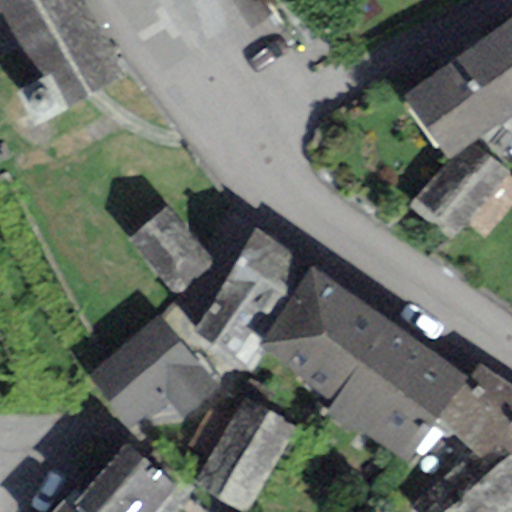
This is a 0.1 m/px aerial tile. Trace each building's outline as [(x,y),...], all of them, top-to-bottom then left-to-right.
[(80,0),(0,0),(0,20),(33,82),(15,92),(33,126),(123,77),(80,0)] [(511,19),(402,95),(447,161),(471,144),(511,116),(511,19)] [(447,161),(411,204),(458,237),(509,178),(471,144),(447,161)] [(165,210),(127,243),(176,297),(215,264),(165,210)] [(253,229),(225,281),(281,311),(310,269),(253,229)] [(467,378),(310,269),(281,311),(258,344),(271,353),(268,358),(329,401),(322,411),(404,467),(435,422),(467,378)] [(258,344),(281,311),(225,281),(191,332),(250,374),(268,358),(271,353),(258,344)] [(85,378),(128,430),(165,400),(188,427),(226,396),(160,316),(85,378)] [(511,386),(480,365),(467,378),(435,422),(474,453),(495,471),(510,455),(511,456),(511,386)] [(241,399),(194,484),(244,511),(246,511),(293,428),(241,399)] [(154,511),(176,487),(123,442),(69,504),(77,511),(154,511)] [(474,453),(447,473),(474,511),(511,511),(511,456),(510,455),(495,471),(474,453)] [(474,511),(447,473),(406,510),(407,511),(474,511)] [(77,511),(69,504),(62,497),(48,511),(77,511)]
